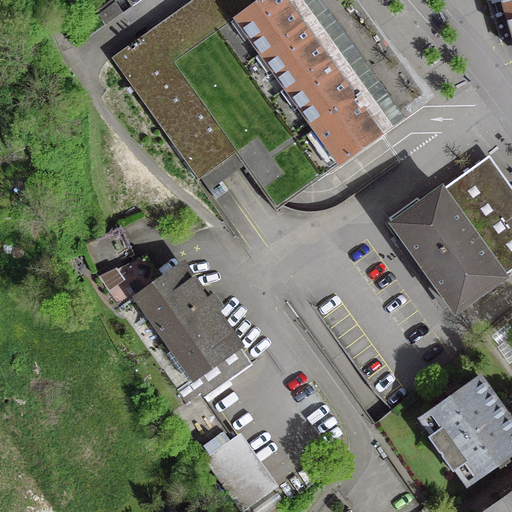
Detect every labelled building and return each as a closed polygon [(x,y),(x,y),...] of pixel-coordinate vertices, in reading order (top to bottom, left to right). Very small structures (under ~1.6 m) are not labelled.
[(111,0),(110,0),(94,12),(101,22),(118,10),(111,0)] [(191,0),(109,59),(196,181),(233,155),(274,212),(380,136),(360,109),(366,105),(360,96),(354,101),(350,95),(353,92),(286,0),(191,0)] [(511,0),(499,0),(511,44),(511,0)] [(386,122),(399,112),(388,97),(375,107),(386,122)] [(453,311),(465,302),(511,268),(511,209),(479,163),(415,209),(411,203),(389,219),(453,311)] [(118,310),(184,403),(199,392),(203,398),(249,365),(212,313),(218,308),(210,297),(204,302),(179,266),(159,280),(142,256),(131,261),(116,229),(80,247),(96,279),(118,310)] [(505,458),(511,453),(511,427),(477,378),(458,391),(455,387),(445,394),(448,398),(428,412),(439,428),(426,437),(451,472),(464,463),(475,479),(495,465),(498,469),(508,462),(505,458)] [(169,413),(203,460),(232,439),(203,398),(199,392),(184,403),(169,413)] [(239,511),(240,511),(269,491),(232,439),(203,460),(239,511)] [(511,511),(511,491),(511,492),(508,488),(497,496),(500,500),(483,511),(511,511)]
